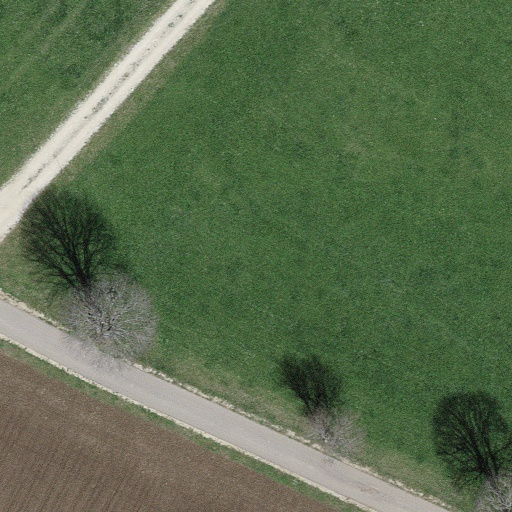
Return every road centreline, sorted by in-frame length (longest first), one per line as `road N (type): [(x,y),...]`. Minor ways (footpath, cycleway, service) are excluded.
road 1 (unclassified): [(403,511),(0,320)]
road 2 (track): [(198,0),(0,217)]
